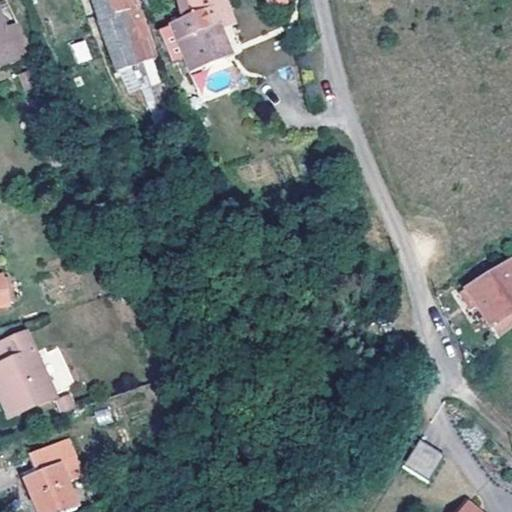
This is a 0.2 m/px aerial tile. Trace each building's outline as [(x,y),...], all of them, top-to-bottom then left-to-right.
[(91,0),(115,69),(160,55),(140,0),(91,0)] [(227,4),(225,0),(176,0),(184,21),(170,27),(183,60),(189,72),(221,59),(217,47),(226,42),(223,34),(213,10),(227,4)] [(236,29),(227,4),(213,10),(223,34),(236,29)] [(3,18),(0,18),(0,49),(1,50),(26,42),(22,31),(9,33),(3,18)] [(171,65),(183,60),(170,27),(158,32),(171,65)] [(243,49),(236,29),(223,34),(226,42),(230,54),(243,49)] [(76,63),(91,59),(85,40),(71,44),(76,63)] [(1,50),(0,49),(0,65),(31,55),(26,42),(1,50)] [(217,47),(221,59),(231,56),(230,54),(226,42),(217,47)] [(243,84),(231,56),(221,59),(189,72),(200,101),(243,84)] [(511,264),(511,262),(466,290),(490,329),(511,311),(511,264)] [(511,311),(490,329),(497,339),(511,326),(511,311)] [(19,335),(48,398),(52,396),(22,333),(19,335)] [(0,404),(6,417),(48,398),(19,335),(0,342),(0,362),(2,365),(0,366),(0,404)] [(63,347),(45,349),(50,386),(68,383),(63,347)] [(72,406),(68,397),(56,402),(60,411),(72,406)] [(450,449),(423,433),(408,458),(435,474),(450,449)] [(82,475),(65,440),(28,458),(36,476),(22,483),(35,511),(65,511),(77,506),(67,483),(82,475)] [(460,511),(467,505),(462,501),(451,511),(460,511)]
